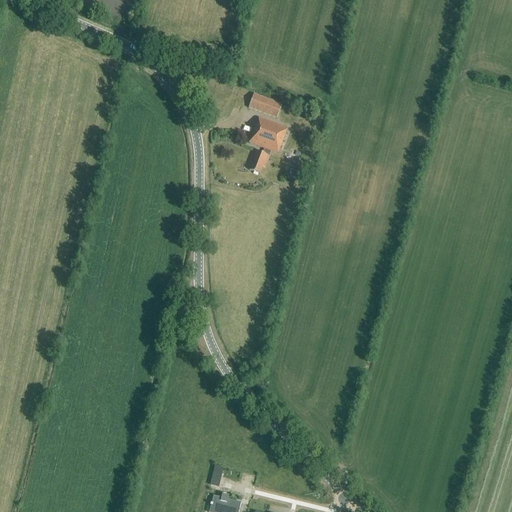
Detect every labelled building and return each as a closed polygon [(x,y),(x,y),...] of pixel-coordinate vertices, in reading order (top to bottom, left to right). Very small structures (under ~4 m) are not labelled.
[(277,119),(282,105),(254,95),(249,108),(277,119)] [(278,154),(288,129),(259,118),(256,127),(255,126),(249,143),(264,149),(262,154),(256,152),(249,171),(260,175),(263,168),(265,168),(271,152),(278,154)] [(222,469),(215,467),(213,476),(220,478),(222,469)] [(217,486),(230,490),(233,478),(221,474),(217,486)] [(213,496),(209,511),(238,511),(241,503),(227,499),(227,497),(223,496),(222,498),(213,496)]
